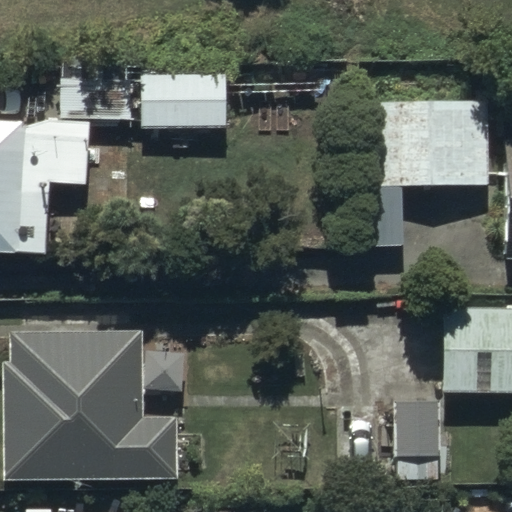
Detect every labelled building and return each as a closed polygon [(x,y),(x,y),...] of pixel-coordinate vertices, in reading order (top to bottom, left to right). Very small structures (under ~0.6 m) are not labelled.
[(54,119),(0,117),(0,248),(40,251),(41,223),(76,224),(80,135),(127,137),(130,76),(56,72),(54,119)] [(222,75),(137,76),(137,126),(222,126),(222,75)] [(379,83),(356,83),(354,182),(478,183),(480,100),(379,98),(379,83)] [(511,139),(501,139),(501,254),(511,254),(511,139)] [(511,303),(436,305),(438,389),(511,388),(511,303)] [(137,415),(136,329),(7,330),(7,359),(0,358),(0,477),(171,476),(171,415),(137,415)] [(436,402),(390,402),(390,455),(394,455),(393,477),(435,477),(436,402)]
